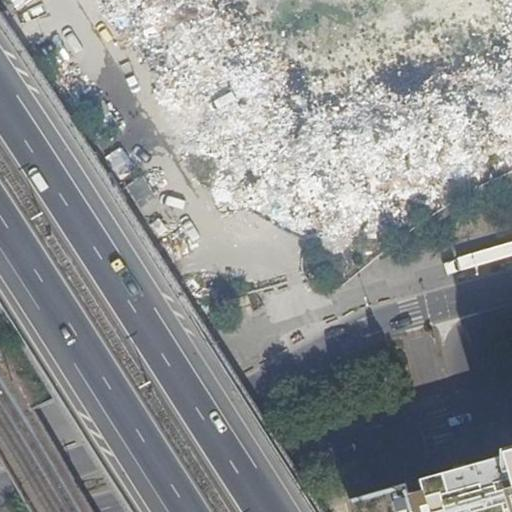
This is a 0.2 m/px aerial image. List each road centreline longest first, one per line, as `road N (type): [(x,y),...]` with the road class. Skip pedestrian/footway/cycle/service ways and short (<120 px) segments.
road 1 (motorway): [(268,511),(0,106)]
road 2 (primary): [(412,310),(364,323),(174,434),(0,489)]
road 3 (primary): [(124,511),(511,408)]
road 4 (motorway): [(0,231),(182,511)]
road 5 (unclassified): [(511,392),(454,394),(438,343),(412,310)]
